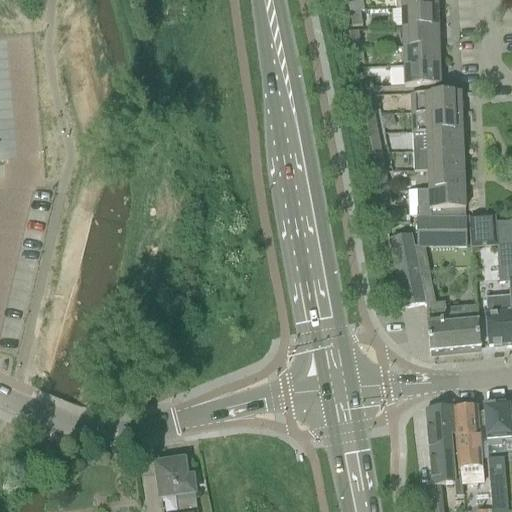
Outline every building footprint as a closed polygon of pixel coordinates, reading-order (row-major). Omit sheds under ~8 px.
[(346,0),(348,13),(363,13),(360,0),(346,0)] [(436,0),(394,0),(395,12),(401,12),(437,11),(436,0)] [(437,11),(401,12),(402,31),(438,30),(437,11)] [(364,13),(363,13),(348,13),(351,30),(362,28),(360,14),(364,13)] [(438,30),(402,31),(403,50),(438,49),(438,30)] [(351,50),(360,48),(357,34),(348,35),(351,50)] [(360,48),(351,50),(354,65),(363,63),(360,48)] [(438,49),(403,50),(403,70),(439,68),(438,49)] [(440,88),(439,68),(403,70),(404,89),(440,88)] [(461,115),(460,95),(409,97),(410,117),(461,115)] [(363,116),(373,114),(370,99),(361,101),(363,116)] [(376,129),(373,114),(363,116),(366,130),(376,129)] [(461,115),(410,117),(410,136),(412,136),(462,134),(461,115)] [(379,143),(376,129),(366,130),(369,145),(379,143)] [(462,134),(412,136),(413,155),(462,153),(462,134)] [(379,143),(369,145),(372,160),(381,158),(379,143)] [(463,173),(462,153),(413,155),(413,174),(427,174),(463,173)] [(384,173),(381,158),(372,160),(375,174),(384,173)] [(384,173),(375,174),(378,189),(387,187),(384,173)] [(464,192),(463,173),(427,174),(428,193),(464,192)] [(390,202),(387,187),(378,189),(380,204),(390,202)] [(416,214),(416,218),(465,218),(464,192),(428,193),(416,194),(417,211),(416,214)] [(477,220),(469,220),(471,252),(496,250),(495,241),(494,224),(494,219),(485,219),(477,220)] [(425,307),(434,305),(424,250),(466,250),(466,222),(416,222),(416,249),(412,250),(410,238),(388,242),(401,311),(425,307)] [(511,223),(509,224),(494,224),(495,241),(511,240),(511,223)] [(511,240),(495,241),(496,250),(496,256),(511,254),(511,240)] [(511,254),(496,256),(499,286),(509,285),(509,284),(511,283),(511,254)] [(510,299),(485,300),(486,317),(488,349),(511,347),(511,283),(509,284),(509,285),(510,299)] [(434,305),(425,307),(429,355),(480,350),(476,309),(444,312),(444,305),(434,306),(434,305)] [(509,407),(493,408),(493,411),(483,412),(486,448),(501,447),(500,442),(511,441),(509,407)] [(476,409),(454,411),(453,411),(455,438),(458,465),(459,464),(462,487),(483,485),(476,409)] [(425,412),(432,493),(419,494),(420,511),(440,511),(440,509),(438,488),(454,487),(455,500),(462,499),(461,487),(462,487),(459,464),(458,465),(455,438),(453,411),(454,411),(454,410),(425,412)] [(493,511),(507,511),(502,460),(488,462),(493,511)] [(195,511),(192,480),(186,481),(184,466),(173,468),(173,465),(156,467),(160,500),(176,498),(178,511),(195,511)] [(234,511),(246,511),(243,498),(233,500),(234,511)]
